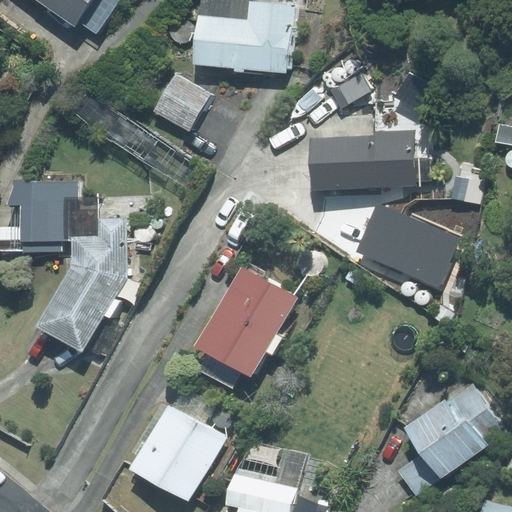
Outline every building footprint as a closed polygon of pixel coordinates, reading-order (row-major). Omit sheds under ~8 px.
[(54,0),(94,25),(110,0),(54,0)] [(250,66),(250,72),(257,72),(257,69),(300,72),(305,4),(258,1),(258,0),(215,0),(212,64),(250,66)] [(186,75),(165,111),(201,131),(222,96),(186,75)] [(390,136),(330,138),(332,189),(428,186),(426,131),(390,132),(390,136)] [(87,266),(56,327),(103,351),(121,315),(125,317),(132,302),(128,300),(133,290),(139,278),(137,217),(112,218),(111,197),(88,198),(90,235),(86,235),(87,266)] [(359,255),(384,271),(397,249),(372,233),(359,255)] [(219,345),(222,348),(210,373),(242,389),(254,366),(272,375),(284,352),(290,355),(299,336),(293,334),(313,295),(258,268),(219,345)] [(359,268),(353,279),(364,285),(370,274),(359,268)] [(450,326),(442,343),(455,349),(463,332),(450,326)] [(511,338),(503,334),(498,346),(511,351),(511,338)] [(463,348),(471,352),(478,341),(469,337),(463,348)] [(511,428),(481,385),(418,430),(434,453),(408,471),(426,496),(459,473),(462,477),(508,445),(505,441),(511,436),(511,428)] [(181,406),(148,468),(206,498),(238,436),(181,406)] [(250,474),(242,503),(257,507),(256,511),(302,511),(309,492),(250,474)] [(511,511),(511,504),(497,501),(494,511),(511,511)]
